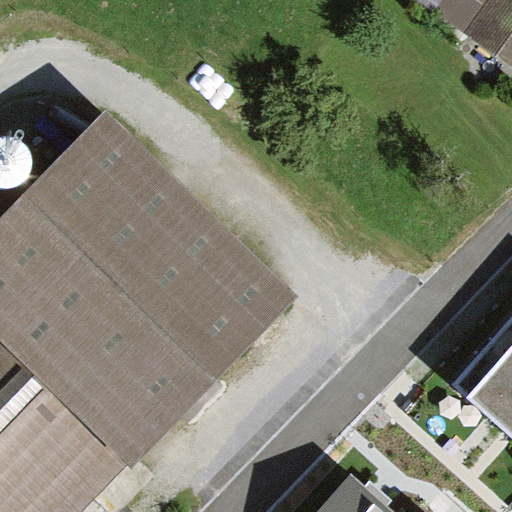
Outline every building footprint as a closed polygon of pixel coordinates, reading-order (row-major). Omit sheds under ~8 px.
[(511,0),(494,0),(469,33),(511,65),(511,0)] [(283,300),(104,125),(43,189),(29,176),(32,168),(30,155),(25,147),(18,142),(8,139),(0,139),(0,511),(63,511),(126,447),(134,455),(283,300)] [(511,319),(453,386),(497,425),(511,408),(511,319)] [(511,408),(497,425),(511,437),(511,408)] [(383,511),(351,484),(325,511),(383,511)]
